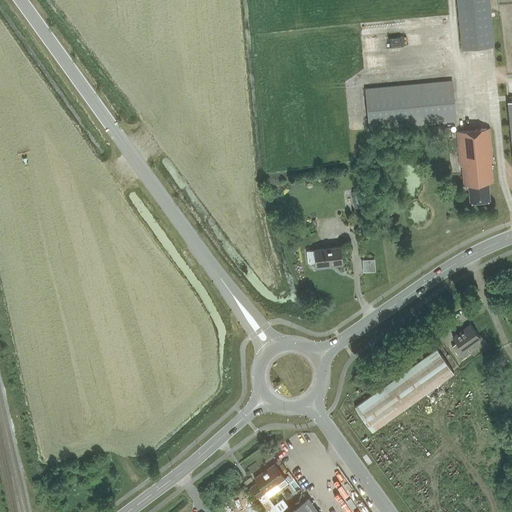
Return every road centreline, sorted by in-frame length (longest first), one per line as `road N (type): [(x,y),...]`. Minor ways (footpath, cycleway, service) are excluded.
road 1 (tertiary): [(317,357),(457,262),(511,237)]
road 2 (tertiary): [(128,511),(267,398)]
road 3 (unclassified): [(387,511),(309,402)]
